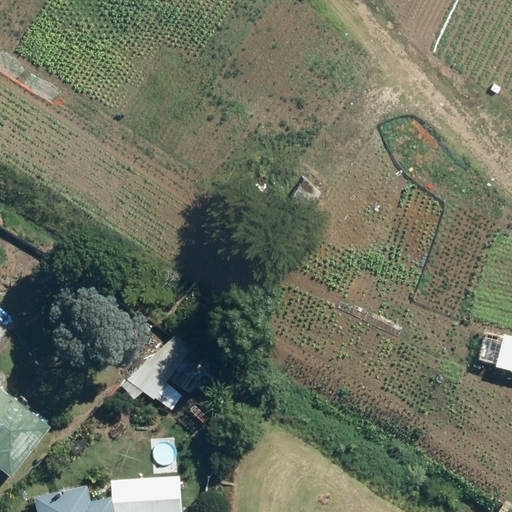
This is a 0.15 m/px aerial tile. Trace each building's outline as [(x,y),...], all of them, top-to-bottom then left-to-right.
[(0,337),(15,321),(0,308),(0,337)] [(204,395),(215,380),(206,373),(211,367),(169,336),(145,367),(187,398),(195,388),(204,395)] [(0,464),(11,474),(49,427),(0,387),(0,464)] [(177,403),(148,416),(166,455),(194,443),(177,403)] [(37,495),(40,511),(176,511),(176,505),(113,509),(113,497),(88,501),(85,486),(37,495)]
